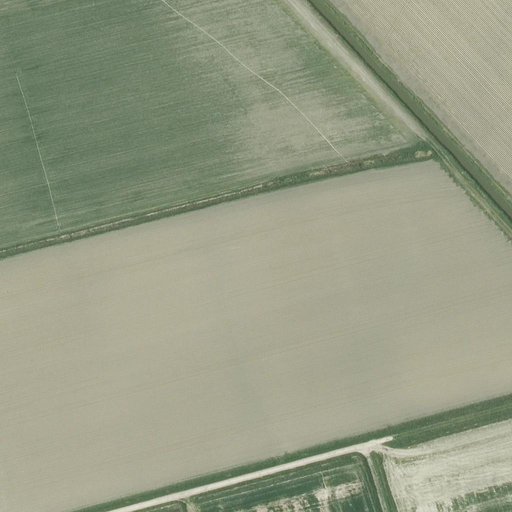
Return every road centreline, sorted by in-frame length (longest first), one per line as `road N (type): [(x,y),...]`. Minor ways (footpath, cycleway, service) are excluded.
road 1 (track): [(511,233),(297,0)]
road 2 (track): [(119,511),(363,445)]
road 3 (track): [(363,445),(511,406)]
